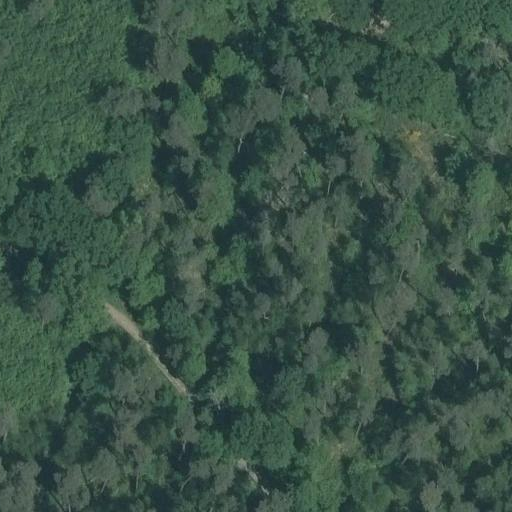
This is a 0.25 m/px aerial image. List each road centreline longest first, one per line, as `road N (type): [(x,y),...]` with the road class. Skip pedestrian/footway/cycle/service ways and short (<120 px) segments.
road 1 (track): [(511,44),(454,35),(383,48),(324,211),(272,255),(213,289),(179,325),(79,511)]
road 2 (track): [(304,511),(149,389),(0,232)]
